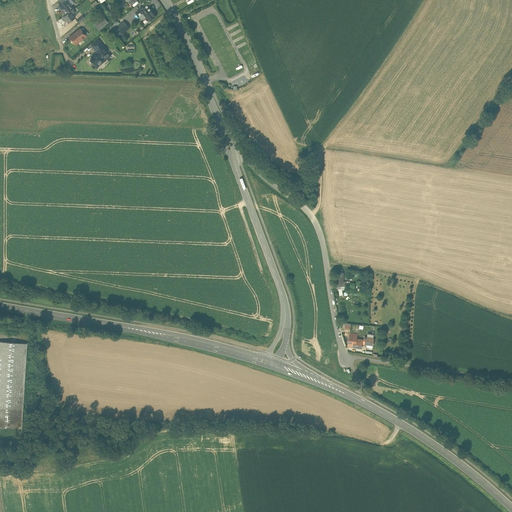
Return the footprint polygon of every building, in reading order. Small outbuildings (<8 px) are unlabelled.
[(73,9),(66,1),(59,7),(65,15),(69,12),(73,9)] [(146,4),(139,9),(140,9),(136,13),(141,20),(152,11),(146,4)] [(65,15),(63,17),(68,23),(75,18),(69,12),(65,15)] [(103,16),(94,24),(99,30),(108,22),(103,16)] [(124,22),(115,30),(119,36),(129,28),(124,22)] [(80,29),(76,32),(75,32),(73,34),(73,35),(70,37),(76,44),(78,42),(78,43),(82,40),(81,40),(86,36),(80,29)] [(98,40),(92,46),(96,51),(103,46),(98,40)] [(103,46),(96,51),(97,52),(95,53),(95,54),(95,55),(90,59),(90,61),(91,62),(93,62),(97,67),(97,66),(99,66),(100,65),(101,64),(101,63),(103,61),(104,61),(104,60),(104,59),(104,58),(106,57),(107,58),(111,55),(103,45),(103,46)] [(344,273),(336,272),(336,282),(338,283),(339,280),(343,280),(344,273)] [(358,334),(350,333),(348,343),(354,344),(353,346),(361,348),(363,340),(357,339),(358,334)] [(0,426),(22,428),(27,343),(0,341),(0,426)]
